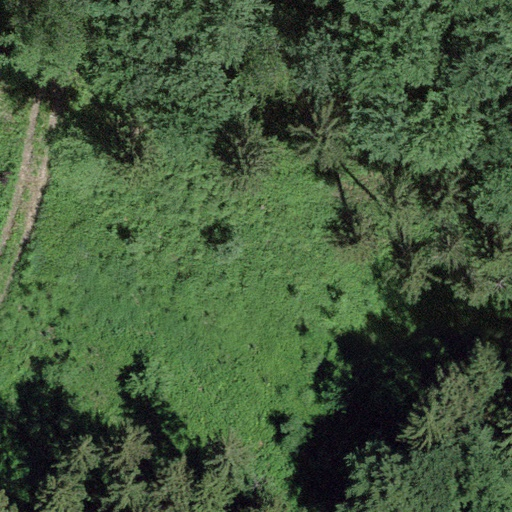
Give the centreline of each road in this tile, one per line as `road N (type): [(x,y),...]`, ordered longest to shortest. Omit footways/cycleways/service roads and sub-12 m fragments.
road 1 (motorway): [(0,486),(298,0)]
road 2 (track): [(67,0),(25,234),(0,275)]
